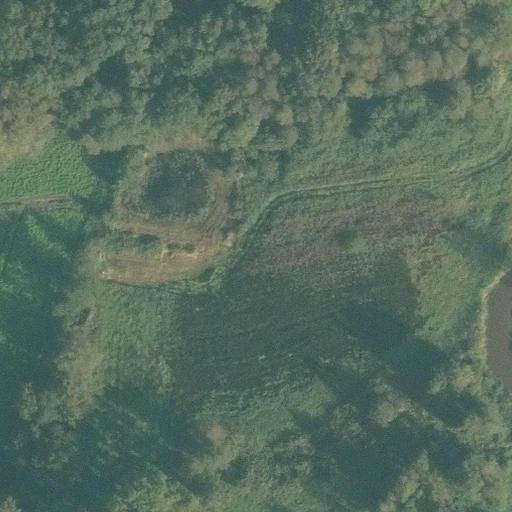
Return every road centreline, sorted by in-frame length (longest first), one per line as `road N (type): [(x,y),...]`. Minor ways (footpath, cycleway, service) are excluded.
road 1 (track): [(283,0),(179,19),(87,91),(0,116)]
road 2 (track): [(511,141),(463,343)]
